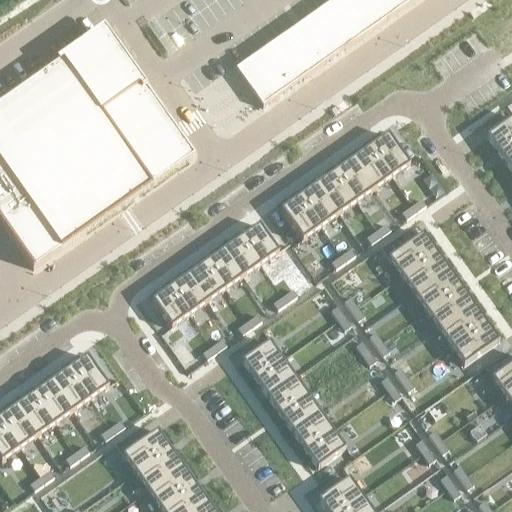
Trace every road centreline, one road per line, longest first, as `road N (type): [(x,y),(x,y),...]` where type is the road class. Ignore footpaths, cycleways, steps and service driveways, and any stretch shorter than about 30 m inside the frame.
road 1 (residential): [(511,243),(420,110),(402,103),(125,290),(115,323)]
road 2 (unclassified): [(451,0),(223,162)]
road 3 (unclassified): [(223,162),(0,318)]
road 4 (residential): [(261,511),(192,411),(164,393),(115,323)]
road 5 (unclassified): [(107,0),(223,162)]
road 6 (residential): [(115,323),(77,325),(0,379)]
